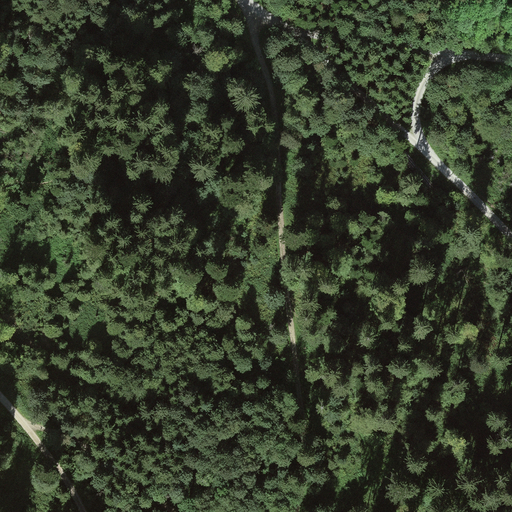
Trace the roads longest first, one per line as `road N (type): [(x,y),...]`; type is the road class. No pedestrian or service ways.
road 1 (track): [(265,69),(279,145),(280,253),(301,481),(288,511)]
road 2 (track): [(263,15),(421,147),(511,236)]
road 3 (track): [(511,60),(296,30),(263,15)]
road 4 (track): [(176,511),(112,464),(20,419)]
